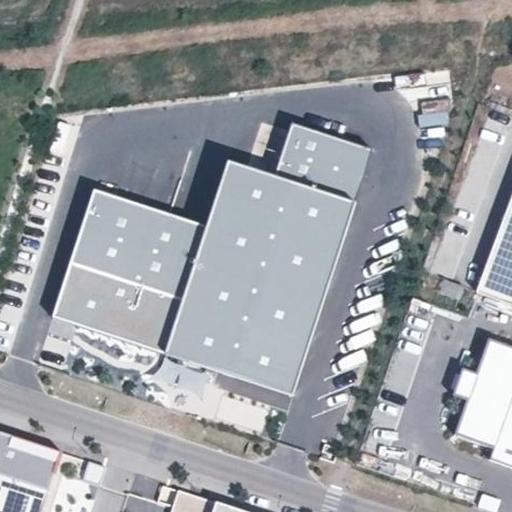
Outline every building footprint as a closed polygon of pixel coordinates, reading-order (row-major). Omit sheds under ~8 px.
[(203,219),(92,182),(48,313),(293,394),(375,147),(291,119),(275,167),(226,151),(203,219)] [(511,196),(503,221),(511,223),(511,196)] [(511,264),(511,223),(503,221),(489,256),(511,264)] [(511,305),(511,264),(489,256),(476,292),(511,305)] [(0,318),(0,322),(17,325),(21,302),(3,299),(0,318)] [(489,461),(511,468),(511,349),(489,341),(477,375),(463,370),(454,396),(468,401),(456,435),(493,449),(489,461)] [(12,437),(0,432),(0,511),(41,511),(58,459),(10,444),(12,437)] [(105,467),(88,462),(82,480),(99,485),(105,467)] [(179,492),(164,486),(158,503),(174,508),(179,492)] [(241,511),(179,492),(174,508),(172,511),(241,511)]
